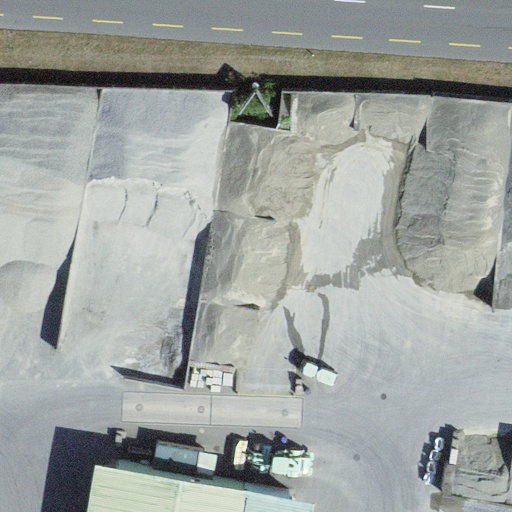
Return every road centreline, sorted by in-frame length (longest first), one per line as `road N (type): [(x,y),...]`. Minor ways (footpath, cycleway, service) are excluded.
road 1 (unknown): [(5,411),(409,408),(511,387)]
road 2 (primary): [(288,0),(511,15)]
